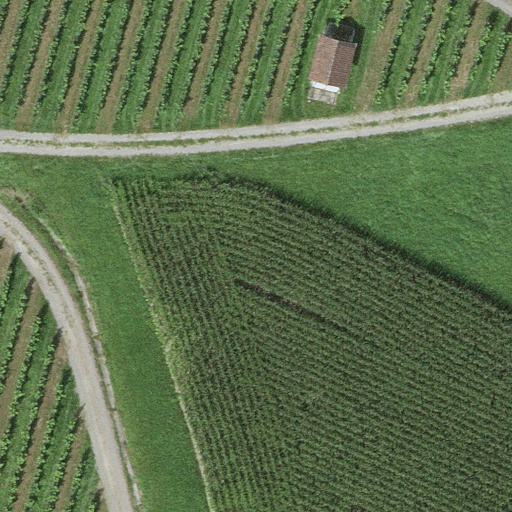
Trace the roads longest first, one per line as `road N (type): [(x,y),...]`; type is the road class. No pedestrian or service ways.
road 1 (track): [(0,154),(52,160),(270,152),(511,123)]
road 2 (track): [(0,224),(37,259),(72,322),(127,511)]
